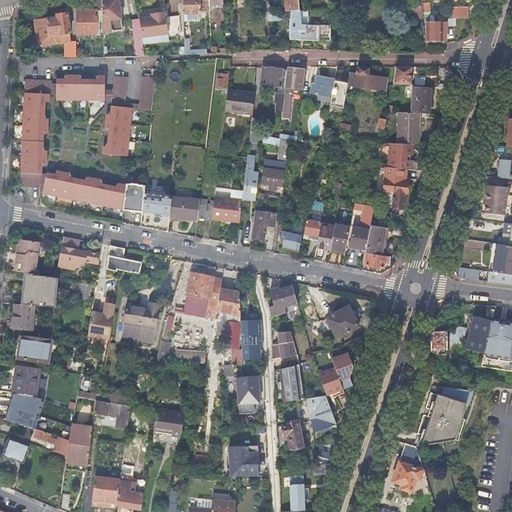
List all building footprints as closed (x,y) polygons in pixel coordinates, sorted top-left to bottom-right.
[(97,11),(102,11),(101,0),(97,0),(95,0),(96,10),(86,10),(76,10),(76,35),(98,35),(97,11)] [(123,36),(118,0),(101,0),(102,11),(103,28),(103,39),(123,36)] [(201,11),(209,11),(208,0),(182,0),(183,14),(201,13),(201,11)] [(208,0),(209,11),(210,19),(224,16),(223,4),(223,0),(208,0)] [(284,0),(286,11),(291,11),(299,10),(298,0),(284,0)] [(451,4),(452,15),(452,19),(468,17),(466,3),(451,4)] [(311,41),(331,41),(331,26),(301,25),(300,10),(299,10),(291,11),(290,40),(311,41)] [(44,36),(60,34),(60,36),(70,35),(67,14),(62,14),(57,15),(57,18),(42,20),(44,36)] [(146,18),(140,19),(142,37),(169,34),(166,18),(166,15),(152,17),(146,18)] [(166,18),(169,34),(182,32),(180,16),(166,18)] [(136,46),(144,45),(142,37),(140,19),(132,20),(136,46)] [(185,55),(206,54),(206,49),(189,50),(188,19),(184,20),(185,55)] [(447,23),(427,23),(427,40),(443,40),(443,36),(443,31),(447,31),(447,23)] [(50,56),(76,57),(76,41),(65,42),(65,53),(54,52),(52,42),(48,42),(50,56)] [(145,53),(144,45),(136,46),(137,54),(145,53)] [(276,111),(282,112),(287,70),(282,70),(282,69),(273,68),(263,66),(261,85),(268,85),(268,88),(272,89),(272,86),(279,87),(279,93),(276,92),(275,103),(277,103),(276,111)] [(301,87),(303,69),(303,68),(299,67),(294,67),(294,68),(287,67),(287,70),(282,112),(281,117),(288,118),(291,92),(292,92),(293,86),(301,87)] [(347,83),(346,88),(350,88),(350,86),(355,87),(356,85),(373,87),(372,92),(384,94),(386,78),(367,75),(368,69),(363,68),(358,67),(357,73),(349,72),(347,83)] [(411,67),(396,67),(395,84),(410,84),(411,76),(411,67)] [(302,93),(305,69),(303,69),(301,87),(293,86),(292,92),(302,93)] [(217,85),(228,87),(229,74),(221,73),(221,78),(217,78),(217,85)] [(105,101),(105,100),(105,90),(105,81),(105,75),(99,75),(97,75),(97,82),(95,81),(94,81),(94,79),(82,79),(82,80),(82,81),(81,81),(79,81),(79,75),(65,75),(65,81),(63,81),(62,81),(62,79),(56,79),(56,84),(56,94),(56,100),(105,101)] [(111,101),(111,102),(124,103),(127,76),(114,75),(112,90),(111,101)] [(138,109),(152,110),(155,77),(142,76),(139,104),(138,109)] [(310,93),(317,94),(320,78),(316,77),(315,86),(312,85),(310,93)] [(332,97),(334,80),(327,79),(320,78),(317,94),(332,97)] [(39,188),(40,185),(40,174),(41,174),(42,168),(40,168),(40,165),(45,166),(46,151),(40,151),(41,148),(43,148),(43,136),(41,136),(41,133),(47,134),(48,119),(42,118),(42,116),(45,116),(45,104),(43,103),(43,101),(49,102),(49,94),(51,94),(52,84),(52,81),(25,79),(19,186),(39,188)] [(335,106),(343,108),(346,88),(347,83),(341,82),(334,80),(332,97),(329,111),(334,112),(335,106)] [(413,84),(411,113),(419,113),(430,114),(430,101),(431,89),(424,88),(424,85),(418,84),(413,84)] [(228,90),(225,111),(252,114),(254,92),(241,91),(228,90)] [(132,107),(111,106),(110,112),(112,112),(112,115),(106,114),(105,128),(110,129),(110,132),(108,131),(107,144),(109,144),(109,146),(103,146),(102,154),(127,156),(132,108),(132,107)] [(383,131),(382,143),(409,144),(418,144),(418,129),(419,113),(411,113),(387,112),(386,119),(384,131),(383,131)] [(250,133),(257,135),(259,118),(252,117),(250,133)] [(377,130),(383,131),(384,131),(386,119),(380,118),(377,130)] [(325,140),(333,141),(336,121),(329,119),(325,140)] [(352,125),(340,122),(339,128),(351,131),(352,125)] [(257,135),(250,133),(250,136),(249,142),(256,143),(262,144),(262,142),(263,136),(257,135)] [(280,134),(279,139),(289,141),(296,142),(297,137),(280,134)] [(279,139),(263,136),(262,142),(280,145),(277,162),(265,161),(261,184),(269,185),(277,186),(279,186),(282,187),(285,163),(286,163),(289,141),(279,139)] [(379,166),(386,167),(407,169),(413,170),(414,165),(414,161),(407,161),(409,144),(382,143),(379,166)] [(247,157),(245,171),(243,191),(243,194),(242,199),(249,200),(255,201),(256,199),(256,194),(259,172),(254,172),(255,156),(247,155),(247,157)] [(509,178),(511,161),(501,160),(500,169),(499,177),(509,178)] [(407,169),(386,167),(383,191),(395,192),(395,197),(400,197),(405,198),(405,193),(407,193),(408,182),(405,181),(407,169)] [(122,210),(125,185),(118,183),(117,189),(114,189),(115,186),(103,184),(103,186),(100,186),(101,180),(87,177),(86,183),(83,182),(84,180),(72,178),(71,180),(69,180),(70,174),(56,171),(54,177),(52,176),(52,174),(46,173),(46,174),(44,185),(42,194),(122,210)] [(144,193),(144,185),(138,185),(138,183),(130,183),(130,184),(125,183),(125,185),(122,210),(132,211),(142,212),(142,211),(144,193)] [(488,214),(508,215),(510,196),(511,195),(511,187),(491,186),(490,200),(488,214)] [(232,189),(230,199),(242,201),(242,199),(243,194),(243,191),(232,189)] [(172,196),(144,193),(142,211),(156,213),(169,215),(172,196)] [(200,200),(172,196),(169,215),(169,216),(184,218),(198,220),(199,207),(200,200)] [(226,220),(240,222),(242,201),(230,199),(215,197),(213,208),(212,218),(226,220)] [(319,236),(321,226),(321,223),(325,204),(310,202),(306,220),(304,234),(311,235),(319,236)] [(373,209),(356,206),(355,209),(364,211),(361,229),(352,227),(348,247),(357,249),(365,250),(370,225),(373,209)] [(211,222),(212,218),(213,208),(199,207),(198,220),(198,221),(205,221),(211,222)] [(275,227),(277,214),(254,211),(251,238),(258,239),(264,240),(266,226),(275,227)] [(346,252),(350,227),(342,226),(334,224),(334,226),(330,250),(346,252)] [(325,249),(330,250),(334,226),(329,225),(328,227),(321,226),(319,236),(314,260),(318,261),(322,262),(325,249)] [(385,227),(370,225),(365,250),(365,252),(367,253),(379,255),(385,227)] [(283,230),(281,240),(284,241),(282,248),(291,250),(299,252),(303,234),(291,231),(291,228),(287,227),(286,231),(283,230)] [(60,253),(99,260),(100,254),(78,250),(80,240),(63,237),(60,253)] [(18,244),(18,246),(38,249),(39,242),(23,240),(18,244)] [(511,245),(492,243),(491,250),(495,251),(494,260),(492,272),(511,274),(511,245)] [(15,271),(25,273),(38,275),(39,271),(36,267),(38,249),(18,246),(17,250),(17,254),(19,255),(18,263),(16,263),(15,271)] [(124,249),(108,246),(104,271),(116,272),(116,271),(130,273),(134,274),(135,273),(139,274),(141,262),(131,261),(122,259),(124,249)] [(86,262),(98,264),(99,260),(60,253),(58,267),(74,270),(80,266),(86,262)] [(388,256),(379,255),(367,253),(365,266),(374,267),(383,268),(384,262),(387,262),(388,256)] [(458,266),(458,275),(480,277),(481,268),(458,266)] [(511,274),(492,272),(489,271),(488,280),(488,281),(511,284),(511,274)] [(39,290),(37,306),(54,307),(57,278),(48,276),(42,276),(38,275),(25,273),(23,287),(39,290)] [(216,311),(217,300),(219,289),(221,279),(214,278),(197,275),(189,274),(186,295),(185,306),(184,313),(204,317),(206,309),(216,311)] [(88,299),(91,284),(74,281),(71,297),(78,298),(77,302),(80,302),(81,298),(88,299)] [(284,307),(297,303),(293,286),(283,289),(279,290),(278,287),(270,290),(275,307),(269,308),(270,313),(271,317),(286,313),(285,313),(284,307)] [(34,306),(37,306),(39,290),(23,287),(22,296),(21,305),(34,306)] [(216,311),(215,312),(241,316),(241,315),(240,293),(230,291),(219,289),(217,300),(216,311)] [(87,335),(109,339),(115,304),(110,303),(105,302),(103,310),(103,313),(99,312),(91,311),(87,335)] [(121,336),(129,338),(139,340),(153,343),(160,305),(155,304),(150,303),(149,308),(128,304),(121,336)] [(32,330),(34,306),(21,305),(15,304),(14,317),(13,329),(32,330)] [(472,323),(466,349),(485,354),(490,331),(492,322),(494,314),(495,308),(492,307),(488,306),(485,321),(477,319),(473,319),(472,321),(472,323)] [(326,318),(336,338),(358,326),(348,307),(337,313),(326,318)] [(176,318),(170,316),(157,362),(158,362),(164,362),(166,362),(172,343),(169,342),(176,318)] [(241,321),(242,329),(242,336),(243,359),(260,358),(259,346),(262,345),(260,320),(259,320),(259,322),(255,323),(255,322),(242,323),(242,321),(241,321)] [(482,367),(511,372),(511,324),(510,325),(507,324),(504,324),(500,323),(493,322),(492,322),(490,331),(485,354),(485,356),(484,355),(482,367)] [(433,355),(434,360),(439,360),(437,353),(441,352),(441,350),(447,350),(447,331),(439,332),(431,332),(431,339),(432,349),(433,355)] [(291,366),(299,364),(298,358),(297,355),(291,332),(278,333),(278,336),(278,340),(279,344),(272,345),(273,359),(289,356),(290,359),(291,366)] [(30,360),(33,337),(20,336),(19,347),(17,359),(30,360)] [(48,363),(52,339),(33,337),(30,360),(48,363)] [(176,349),(174,363),(194,365),(204,365),(206,352),(176,349)] [(318,374),(325,395),(326,396),(331,394),(335,392),(343,389),(339,380),(349,376),(351,371),(353,366),(353,365),(348,352),(332,359),(335,367),(318,374)] [(282,385),(284,402),(304,399),(299,364),(291,366),(280,369),(282,385)] [(20,394),(25,395),(29,367),(17,365),(15,379),(13,393),(20,394)] [(234,375),(234,365),(223,365),(223,375),(234,375)] [(37,396),(40,368),(29,367),(25,395),(34,396),(37,396)] [(349,376),(339,380),(343,389),(353,385),(349,376)] [(257,377),(236,378),(238,414),(254,413),(253,404),(254,404),(254,400),(256,400),(259,400),(257,377)] [(426,434),(421,446),(443,442),(456,440),(462,418),(467,405),(470,406),(474,391),(445,387),(442,396),(438,395),(433,410),(432,415),(431,417),(426,434)] [(99,395),(78,391),(77,396),(96,400),(99,400),(99,395)] [(28,423),(28,419),(25,418),(28,403),(18,401),(20,394),(13,393),(6,419),(27,426),(28,423)] [(117,403),(119,396),(100,393),(99,395),(99,400),(117,403)] [(323,412),(326,423),(335,420),(329,406),(329,404),(326,396),(325,395),(313,397),(308,398),(310,414),(323,412)] [(131,398),(119,396),(117,403),(129,406),(131,398)] [(129,406),(117,403),(99,400),(96,400),(94,412),(118,416),(116,427),(121,428),(127,429),(130,406),(129,406)] [(180,437),(185,413),(157,409),(154,430),(172,433),(172,435),(176,436),(180,437)] [(323,412),(310,414),(313,428),(319,426),(326,423),(323,412)] [(465,419),(462,418),(456,440),(458,441),(465,419)] [(299,420),(291,422),(291,424),(283,426),(284,430),(285,435),(287,435),(290,449),(304,446),(299,420)] [(92,427),(72,424),(69,440),(67,456),(65,468),(76,470),(87,471),(92,427)] [(67,456),(69,440),(39,430),(27,426),(25,430),(24,435),(56,445),(54,452),(67,456)] [(426,434),(418,434),(416,447),(421,446),(426,434)] [(24,463),(30,446),(9,439),(4,456),(6,456),(6,458),(12,460),(12,458),(18,461),(24,463)] [(416,447),(405,443),(392,481),(397,483),(403,484),(401,489),(410,491),(415,478),(419,479),(422,470),(424,471),(416,447)] [(230,478),(259,476),(258,470),(257,453),(257,446),(229,447),(230,478)] [(314,474),(327,472),(331,462),(313,465),(314,474)] [(129,508),(142,510),(146,480),(136,479),(134,492),(128,491),(131,474),(121,472),(120,480),(116,506),(129,508)] [(310,494),(310,488),(304,488),(304,481),(304,475),(290,475),(291,510),(305,509),(305,500),(308,500),(310,494)] [(103,508),(106,478),(95,476),(91,506),(97,507),(103,508)] [(116,506),(120,480),(106,478),(103,508),(109,509),(115,510),(116,506)] [(235,511),(236,502),(212,500),(211,510),(211,511),(235,511)] [(172,511),(174,504),(168,503),(165,511),(172,511)]
